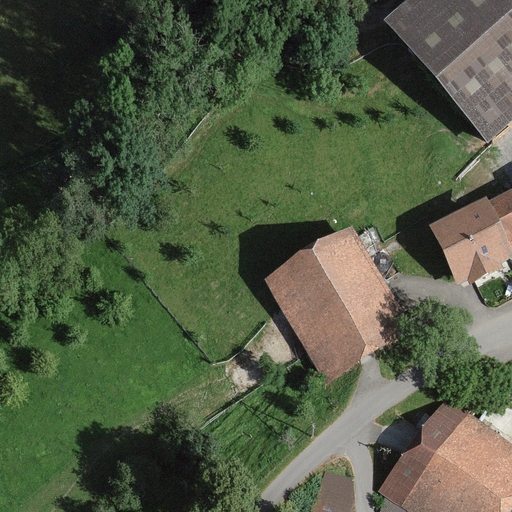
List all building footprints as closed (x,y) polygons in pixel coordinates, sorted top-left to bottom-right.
[(511,128),(511,0),(431,0),(385,43),(485,153),(511,128)] [(511,197),(430,243),(457,292),(511,261),(511,197)] [(350,240),(268,290),(327,386),(409,336),(350,240)] [(511,511),(511,459),(441,411),(384,493),(411,511),(511,511)] [(343,511),(348,500),(328,493),(322,511),(343,511)]
